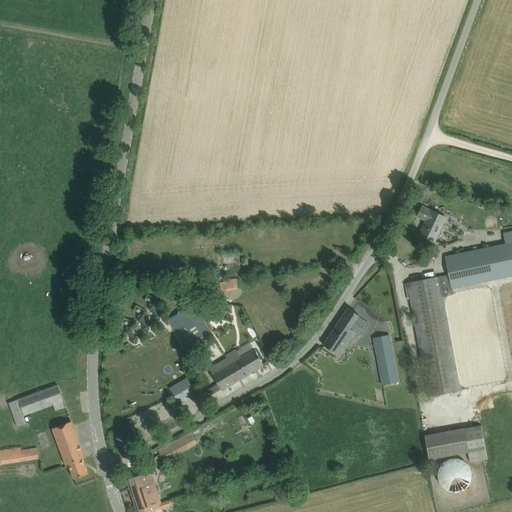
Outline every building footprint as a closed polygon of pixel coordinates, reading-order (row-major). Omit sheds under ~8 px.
[(426,221),(428,222),(422,235),(435,241),(446,217),(431,210),(431,211),(422,206),(417,216),(426,221)] [(450,280),(440,282),(439,277),(407,283),(409,293),(428,396),(460,391),(441,290),(452,288),(511,275),(511,231),(504,233),(506,244),(471,251),(471,248),(455,251),(456,254),(445,257),(450,280)] [(225,281),(227,290),(239,288),(238,279),(225,281)] [(153,318),(157,320),(160,319),(160,315),(161,314),(159,313),(158,314),(157,313),(155,309),(155,306),(157,302),(154,300),(152,304),(149,305),(149,309),(152,311),(154,315),(153,318)] [(218,303),(217,313),(232,314),(232,304),(218,303)] [(178,314),(196,344),(213,334),(195,304),(178,314)] [(358,316),(359,315),(348,308),(323,345),(337,354),(353,331),(361,336),(369,324),(358,316)] [(143,329),(146,332),(149,330),(149,326),(150,325),(148,324),(148,325),(146,324),(144,321),(144,317),(146,313),(143,311),(141,314),(138,316),(138,320),(141,322),(143,326),(143,329)] [(134,344),(137,342),(137,338),(138,337),(136,336),(136,337),(134,336),(132,333),(132,329),(134,326),(130,324),(128,327),(125,329),(126,333),(129,335),(131,338),(131,342),(134,344)] [(376,352),(381,376),(383,386),(399,383),(389,335),(374,338),(375,345),(372,346),(373,352),(376,352)] [(242,356),(254,347),(250,342),(238,351),(242,356)] [(209,369),(222,390),(264,365),(255,350),(242,357),(237,349),(226,355),(227,358),(209,369)] [(9,403),(18,429),(28,425),(24,416),(53,405),(56,411),(66,407),(58,385),(18,400),(9,403)] [(193,390),(177,400),(179,403),(196,394),(193,390)] [(83,459),(85,458),(71,422),(53,429),(67,466),(70,465),(75,479),(88,473),(83,459)] [(468,452),(470,462),(488,459),(482,425),(425,436),(429,459),(468,452)] [(191,433),(159,451),(164,460),(196,443),(191,433)] [(0,451),(0,467),(3,467),(3,465),(40,460),(38,448),(22,451),(22,448),(0,451)] [(443,488),(445,490),(448,491),(451,492),(455,492),(458,492),(461,491),(464,490),(466,488),(469,485),(470,482),(471,479),(472,476),(472,473),(471,470),(469,467),(468,464),(465,462),(462,460),(459,459),(456,458),(453,458),(450,459),(447,460),(444,462),(442,464),(440,467),(438,470),(438,473),(438,476),(438,479),(439,482),(441,485),(443,488)] [(127,480),(137,510),(161,503),(154,481),(151,472),(127,480)] [(287,488),(274,491),(277,501),(290,497),(287,488)] [(161,503),(137,510),(137,511),(155,511),(155,510),(172,505),(170,500),(161,503)]
